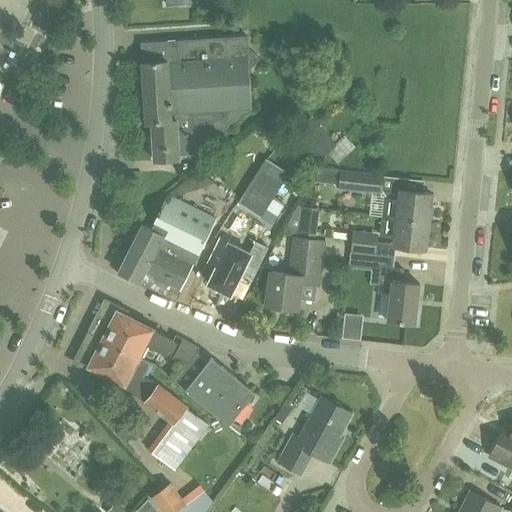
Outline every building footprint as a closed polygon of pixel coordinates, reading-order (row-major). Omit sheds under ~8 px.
[(72,61),(88,62),(91,21),(76,19),(72,61)] [(248,48),(248,35),(177,40),(177,39),(165,39),(165,40),(141,42),(142,62),(143,85),(137,87),(137,98),(144,99),(145,123),(151,123),(153,161),(180,159),(179,155),(200,154),(251,109),(250,69),(260,58),(248,48)] [(69,62),(65,82),(85,87),(90,67),(69,62)] [(73,134),(87,125),(69,95),(55,104),(73,134)] [(335,143),(310,116),(293,132),(319,160),(327,153),(337,164),(356,146),(345,135),(335,143)] [(338,187),(338,189),(357,191),(382,194),(381,196),(383,196),(398,198),(398,192),(399,189),(401,189),(402,178),(384,176),(384,175),(359,172),(340,169),(339,181),(338,187)] [(383,196),(381,216),(429,221),(433,193),(401,189),(399,189),(398,192),(398,198),(383,196)] [(176,301),(217,218),(168,194),(151,228),(142,224),(118,272),(140,283),(139,283),(176,301)] [(323,214),(323,208),(298,205),(287,224),(286,231),(316,235),(319,214),(323,214)] [(352,239),(350,250),(394,255),(395,246),(426,249),(429,221),(381,216),(379,236),(393,237),(393,243),(378,242),(378,233),(353,229),(352,239)] [(318,284),(324,241),(294,237),(290,274),(270,271),(265,304),(298,309),(300,290),(315,292),(316,284),(318,284)] [(249,254),(222,240),(211,262),(219,266),(210,284),(230,294),(238,277),(249,283),(258,265),(259,266),(267,248),(255,242),(249,254)] [(393,267),(394,255),(350,250),(348,267),(380,270),(378,292),(390,293),(387,321),(415,324),(420,284),(402,282),(404,268),(393,267)] [(104,297),(88,330),(138,354),(140,355),(146,344),(167,355),(167,354),(173,357),(172,359),(186,366),(174,381),(185,389),(229,424),(255,392),(211,357),(208,361),(197,353),(199,351),(199,346),(182,338),(180,344),(174,340),(174,339),(154,329),(126,315),(129,310),(104,297)] [(140,355),(138,354),(88,330),(71,363),(90,373),(92,368),(123,383),(120,389),(144,401),(143,402),(168,421),(147,449),(175,471),(209,425),(187,408),(188,406),(158,382),(158,383),(144,376),(151,362),(140,356),(140,355)] [(343,438),(340,436),(352,413),(321,396),(299,436),(293,433),(278,462),(301,474),(312,453),(330,463),(343,438)] [(282,423),(288,414),(280,408),(274,418),(282,423)] [(51,447),(63,457),(70,449),(78,456),(87,446),(68,428),(51,447)] [(511,430),(511,432),(507,430),(504,435),(501,433),(489,456),(511,467),(511,430)] [(184,511),(190,507),(187,504),(170,482),(151,496),(163,511),(184,511)] [(498,511),(502,507),(470,490),(457,511),(498,511)] [(127,511),(115,501),(105,511),(127,511)]
